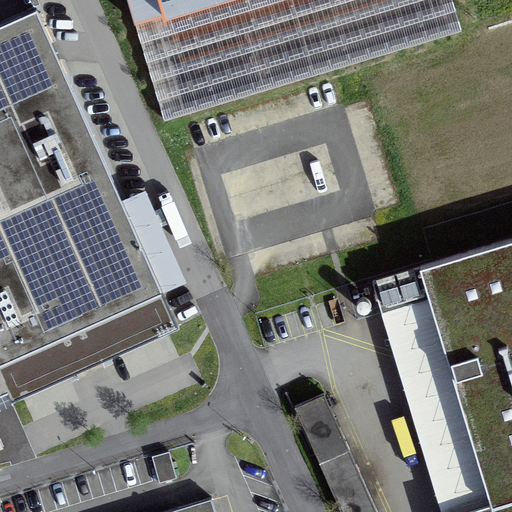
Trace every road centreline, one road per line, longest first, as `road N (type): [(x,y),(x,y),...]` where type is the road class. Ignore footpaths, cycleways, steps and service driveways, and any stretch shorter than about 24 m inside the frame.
road 1 (residential): [(256,401),(0,479)]
road 2 (residential): [(306,511),(256,401)]
